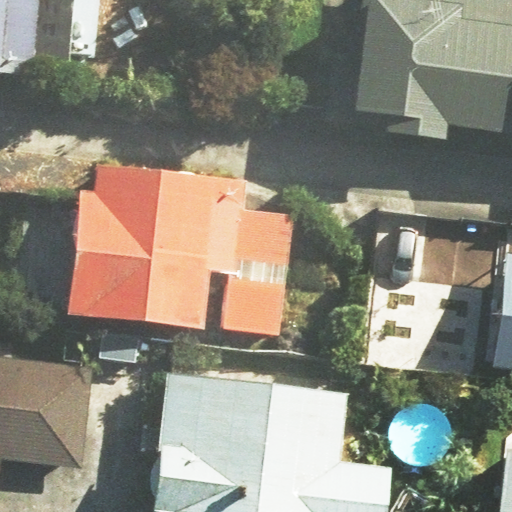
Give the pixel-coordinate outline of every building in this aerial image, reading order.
[(0,0),(0,71),(71,79),(79,0),(0,0)] [(511,0),(365,0),(359,59),(337,56),(329,128),(453,142),(455,125),(511,132),(511,0)] [(99,193),(84,192),(69,313),(209,330),(216,271),(234,273),(227,330),(281,336),(296,217),(247,212),(251,181),(103,163),(99,193)] [(511,252),(496,366),(511,368),(511,252)] [(0,492),(4,460),(84,469),(97,371),(0,358),(0,492)] [(353,392),(171,369),(154,509),(181,511),(390,511),(396,467),(344,461),(353,392)]
